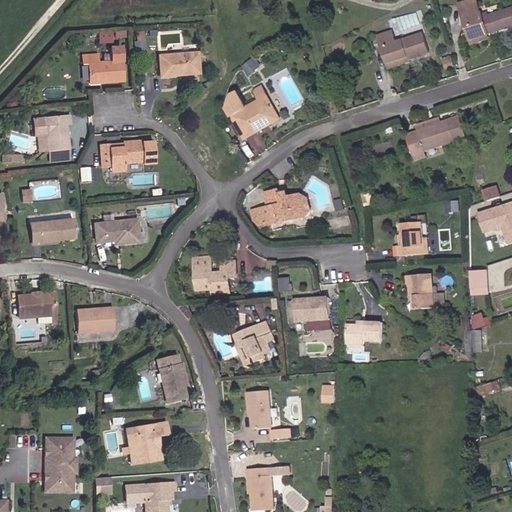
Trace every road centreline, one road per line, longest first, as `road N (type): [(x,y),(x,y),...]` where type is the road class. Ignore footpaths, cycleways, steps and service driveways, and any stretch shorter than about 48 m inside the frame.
road 1 (residential): [(156,296),(157,269),(183,231),(295,135),(511,67)]
road 2 (residential): [(230,511),(205,363),(185,324),(156,296)]
road 3 (residential): [(156,296),(63,270),(0,272)]
